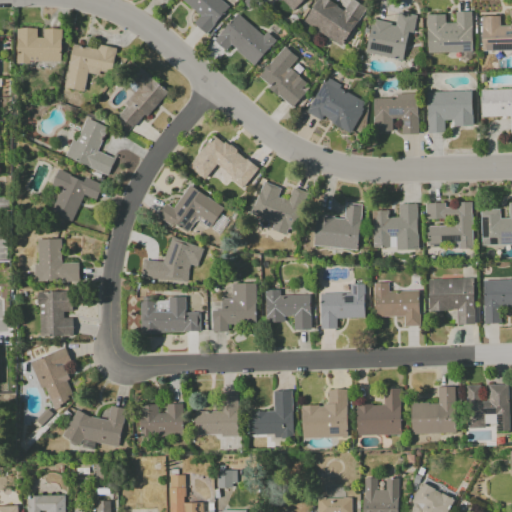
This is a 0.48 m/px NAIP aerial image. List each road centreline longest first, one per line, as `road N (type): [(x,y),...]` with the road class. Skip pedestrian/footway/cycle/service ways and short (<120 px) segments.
road 1 (residential): [(62,0),(124,16),(272,139),(366,172),(511,167)]
road 2 (residential): [(511,354),(107,365)]
road 3 (residential): [(107,365),(109,280),(127,212),(166,141),(211,93)]
